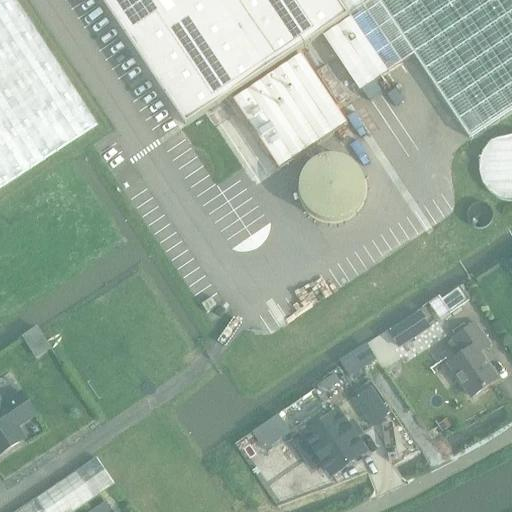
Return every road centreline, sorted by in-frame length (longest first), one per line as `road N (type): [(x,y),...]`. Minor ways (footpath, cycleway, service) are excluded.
road 1 (unclassified): [(0,500),(208,357)]
road 2 (unclassified): [(360,511),(511,434)]
